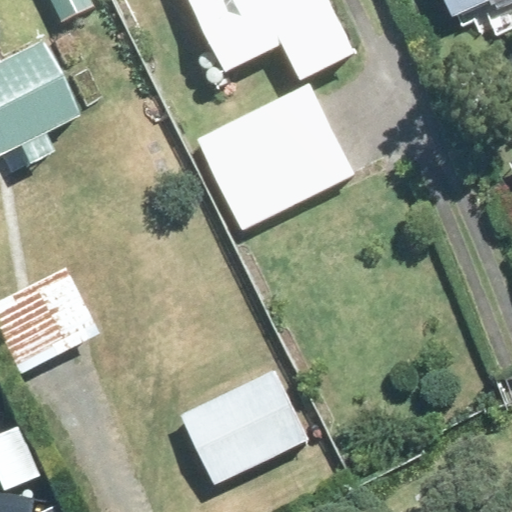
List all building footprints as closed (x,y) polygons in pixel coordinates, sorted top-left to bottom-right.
[(193,0),(231,74),(289,46),(306,83),(361,56),(333,0),(193,0)] [(448,0),(457,19),(499,0),(448,0)] [(45,135),(79,118),(41,42),(0,62),(0,157),(19,148),(29,167),(55,154),(45,135)] [(312,88),(203,142),(248,233),(358,177),(312,88)] [(63,268),(0,299),(0,341),(18,377),(97,337),(63,268)] [(280,370),(185,415),(220,487),(315,441),(280,370)]
